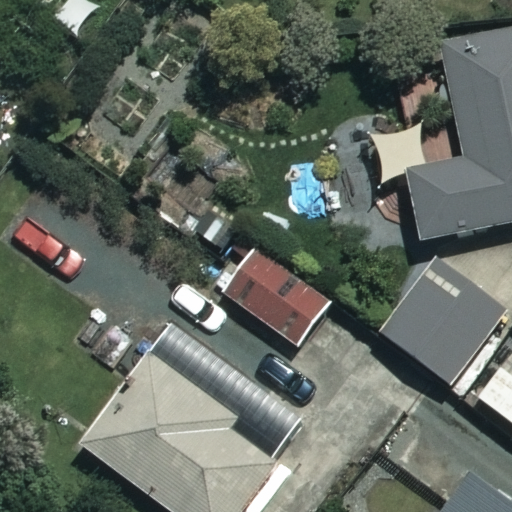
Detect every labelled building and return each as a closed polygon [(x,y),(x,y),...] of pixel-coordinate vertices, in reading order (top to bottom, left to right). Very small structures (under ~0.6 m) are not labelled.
[(511,227),(511,34),(444,48),(468,165),(410,177),(424,245),(511,227)] [(329,301),(260,252),(226,299),(295,348),(329,301)] [(500,317),(429,265),(380,332),(450,384),(500,317)] [(511,353),(475,405),(511,431),(511,353)] [(228,429),(235,420),(151,357),(83,448),(169,511),(247,511),(280,468),(228,429)] [(511,511),(511,507),(473,479),(449,511),(511,511)]
